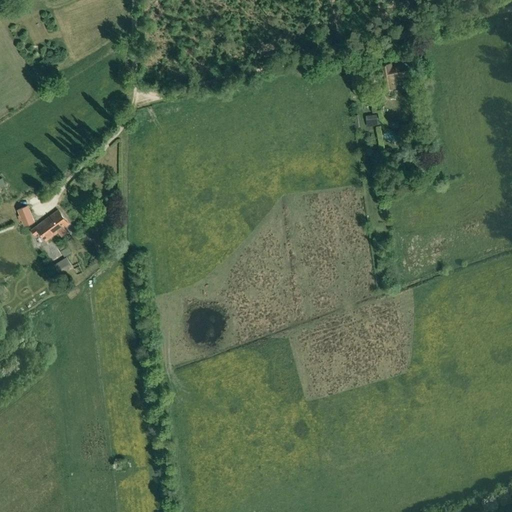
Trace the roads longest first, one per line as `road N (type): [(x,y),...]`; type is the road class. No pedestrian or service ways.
road 1 (unclassified): [(133,0),(133,86),(147,101),(511,13)]
road 2 (track): [(21,317),(122,251),(126,122)]
road 3 (track): [(57,198),(139,97)]
